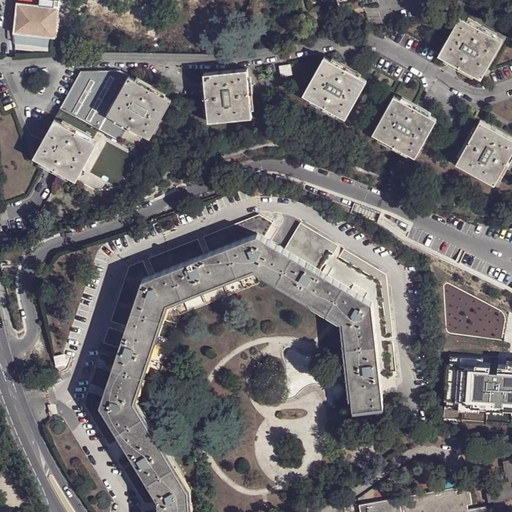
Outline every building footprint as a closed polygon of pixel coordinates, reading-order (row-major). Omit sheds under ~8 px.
[(31,1),(20,0),(18,0),(15,31),(53,35),(57,36),(57,33),(60,4),(31,1)] [(467,20),(461,16),(440,54),(446,58),(476,74),(482,77),(503,39),(497,36),(467,20)] [(498,33),(469,17),(467,20),(497,36),(498,33)] [(53,35),(15,31),(17,50),(52,51),(53,35)] [(332,60),(325,57),(304,95),(311,99),(340,115),(347,118),(368,80),(361,77),(332,60)] [(363,73),(333,58),(332,60),(361,77),(363,73)] [(445,60),(475,77),(476,74),(446,58),(445,60)] [(290,65),(281,67),(282,76),(292,74),(290,65)] [(248,69),(205,73),(205,81),(208,114),(209,122),(253,118),(252,110),(249,77),(248,69)] [(123,187),(141,154),(150,138),(144,134),(143,136),(113,120),(114,117),(108,114),(129,75),(120,70),(82,71),(61,108),(55,118),(62,122),(63,120),(92,136),(91,138),(98,142),(76,180),(96,192),(123,187)] [(129,75),(108,114),(114,117),(144,134),(150,138),(172,99),(166,96),(136,79),(129,75)] [(167,93),(138,76),(136,79),(166,96),(167,93)] [(402,98),(395,95),(374,133),(381,137),(411,153),(417,156),(438,118),(431,114),(402,98)] [(433,112),(403,96),(402,98),(431,114),(433,112)] [(309,101),(339,117),(340,115),(311,99),(309,101)] [(113,120),(143,136),(144,134),(114,117),(113,120)] [(55,118),(34,156),(41,160),(70,176),(76,180),(98,142),(91,138),(62,122),(55,118)] [(511,135),(481,119),(478,126),(462,155),(458,162),(497,183),(501,176),(511,155),(511,135)] [(92,136),(63,120),(62,122),(91,138),(92,136)] [(475,124),(459,153),(462,155),(478,126),(475,124)] [(379,139),(409,155),(411,153),(381,137),(379,139)] [(503,178),(511,161),(511,155),(501,176),(503,178)] [(39,163),(68,180),(70,176),(41,160),(39,163)] [(260,214),(204,237),(208,246),(210,251),(258,232),(265,236),(273,223),(260,214)] [(300,222),(285,248),(324,271),(335,253),(339,245),(300,222)] [(159,511),(190,511),(189,489),(141,408),(139,409),(134,400),(136,390),(138,391),(146,367),(165,311),(163,311),(166,302),(167,300),(177,296),(178,297),(248,270),(247,268),(265,269),(264,271),(265,272),(328,310),(336,313),(337,313),(345,318),(346,320),(347,328),(344,329),(348,364),(353,407),(384,404),(381,377),(373,301),(329,274),(324,271),(285,248),(265,236),(258,232),(210,251),(205,253),(155,273),(149,275),(144,278),(127,326),(125,332),(120,348),(102,404),(159,499),(159,511)] [(152,267),(155,273),(205,253),(202,248),(199,239),(149,258),(152,267)] [(387,274),(344,248),(339,256),(329,274),(373,301),(381,377),(397,375),(387,274)] [(329,274),(339,256),(335,253),(324,271),(329,274)] [(144,278),(149,275),(147,269),(143,261),(131,266),(113,321),(121,324),(127,326),(144,278)] [(152,267),(147,269),(149,275),(155,273),(152,267)] [(146,367),(162,372),(181,313),(258,282),(264,274),(265,272),(264,271),(265,269),(247,268),(248,270),(178,297),(177,296),(167,300),(166,302),(163,311),(165,311),(146,367)] [(265,272),(264,274),(326,311),(328,310),(265,272)] [(120,348),(125,332),(119,331),(110,328),(105,343),(120,348)] [(55,357),(57,366),(66,364),(64,355),(55,357)] [(475,365),(448,365),(445,399),(472,401),(472,405),(494,407),(495,403),(505,405),(504,409),(511,409),(511,365),(507,366),(507,371),(501,370),(490,369),(490,363),(476,362),(475,365)] [(511,460),(505,462),(508,477),(510,477),(511,476),(511,481),(511,482),(487,486),(490,502),(495,501),(496,503),(503,501),(503,500),(511,498),(511,460)] [(488,511),(487,507),(469,510),(469,505),(473,504),(470,485),(361,504),(362,511),(488,511)]
